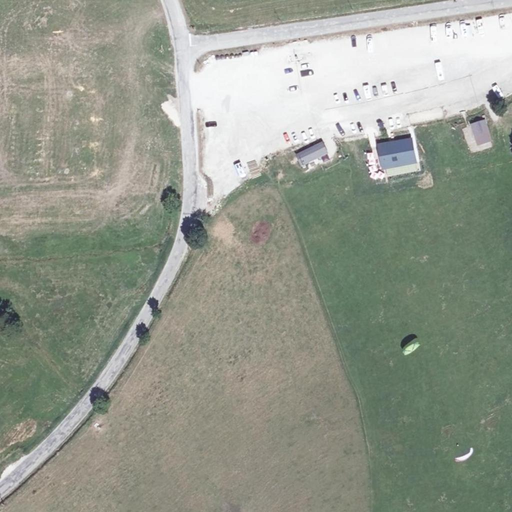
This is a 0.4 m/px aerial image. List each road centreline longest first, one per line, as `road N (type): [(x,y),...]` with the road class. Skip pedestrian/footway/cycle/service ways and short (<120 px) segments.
road 1 (tertiary): [(181,44),(192,188),(175,260),(103,382),(45,455),(0,490)]
road 2 (tertiary): [(501,0),(181,44)]
